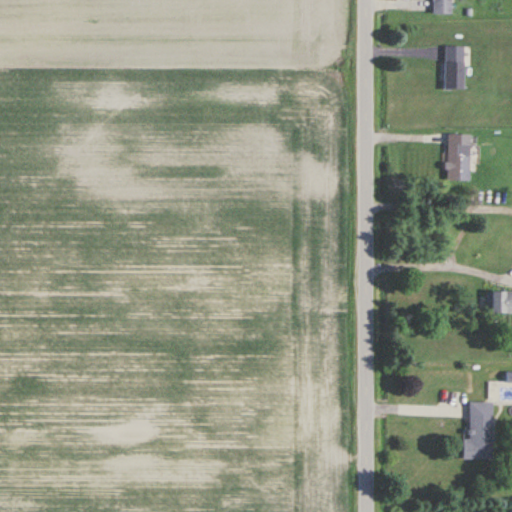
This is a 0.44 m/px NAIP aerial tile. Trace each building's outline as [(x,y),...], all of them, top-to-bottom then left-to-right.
[(431,0),(431,14),(450,14),(450,0),(431,0)] [(444,90),(464,90),(464,47),(444,47),(444,90)] [(469,182),(470,135),(445,135),(445,182),(469,182)] [(511,292),(486,292),(486,314),(511,313),(511,292)] [(462,460),(491,461),(491,404),(511,405),(511,384),(511,373),(505,373),(505,383),(488,383),(488,403),(467,403),(467,440),(463,440),(462,460)]
